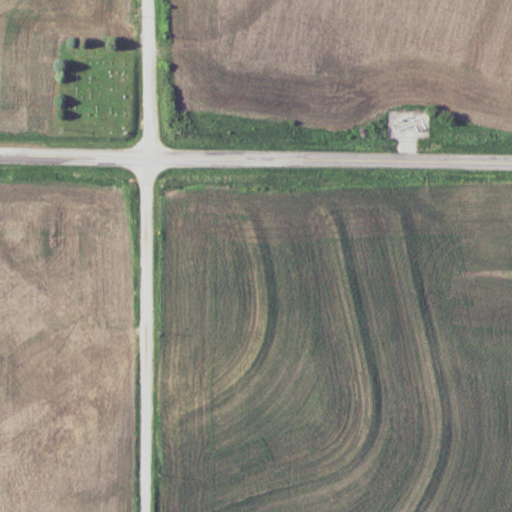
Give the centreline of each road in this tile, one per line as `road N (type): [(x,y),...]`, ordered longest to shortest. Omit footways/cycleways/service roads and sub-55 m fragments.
road 1 (residential): [(0,153),(511,162)]
road 2 (residential): [(147,511),(149,0)]
